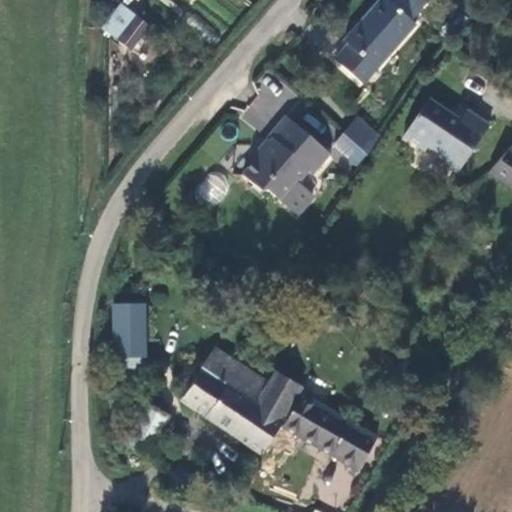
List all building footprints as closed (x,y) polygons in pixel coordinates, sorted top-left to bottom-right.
[(364,86),(415,25),(386,0),(375,0),(343,39),(348,44),(334,60),(364,86)] [(101,28),(119,42),(138,16),(121,3),(101,28)] [(150,27),(138,16),(119,42),(131,52),(150,27)] [(271,82),(259,98),(258,96),(241,118),(259,131),(287,94),(271,82)] [(429,148),(434,151),(458,119),(429,100),(403,137),(425,152),(429,148)] [(465,110),(462,114),(485,131),(490,123),(465,110)] [(458,173),(485,131),(462,114),(458,119),(434,151),(440,154),(437,158),(458,173)] [(326,154),(282,118),(264,139),(268,143),(241,178),(256,190),(264,191),(293,216),(310,196),(295,184),(306,170),(311,175),(326,154)] [(355,119),(343,134),(355,144),(367,154),(378,138),(355,119)] [(344,157),(355,144),(343,134),(332,147),(344,157)] [(511,145),(509,149),(493,172),(511,187),(511,145)] [(205,173),(197,197),(219,204),(227,180),(205,173)] [(116,383),(146,383),(145,303),(115,303),(116,383)] [(180,402),(260,454),(279,426),(276,425),(251,409),(267,383),(216,349),(180,402)] [(276,425),(300,386),(275,370),(267,383),(251,409),(276,425)] [(356,475),(377,441),(305,397),(284,429),(356,475)] [(149,457),(171,415),(148,401),(126,444),(149,457)] [(167,487),(182,497),(193,480),(178,469),(167,487)]
